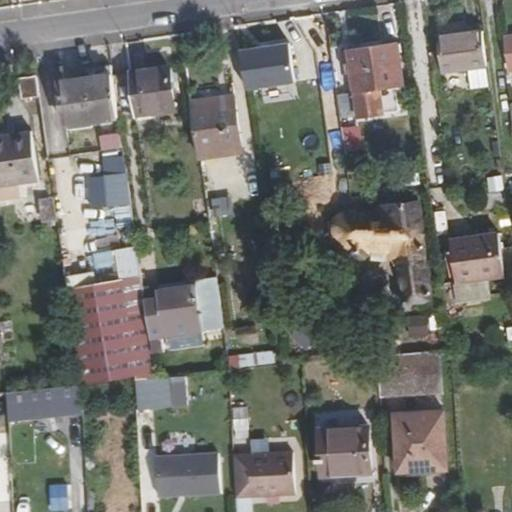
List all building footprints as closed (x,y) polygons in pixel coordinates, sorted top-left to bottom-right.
[(490,85),(482,29),(437,35),(443,70),(470,65),(475,88),(490,85)] [(348,49),(351,72),(357,115),(383,112),(380,87),(403,84),(397,42),(348,49)] [(289,57),(295,98),(318,96),(316,79),(320,79),(317,54),(289,57)] [(174,64),(128,69),(133,114),(174,109),(172,86),(176,86),(174,64)] [(118,123),(111,72),(84,75),(85,84),(58,87),(64,130),(118,123)] [(38,94),(35,73),(17,76),(20,96),(38,94)] [(401,84),(380,87),(383,112),(403,109),(401,84)] [(233,86),(190,91),(199,156),(243,150),(233,86)] [(31,133),(0,137),(0,187),(38,182),(31,133)] [(124,205),(122,157),(100,158),(100,175),(86,176),(87,205),(124,205)] [(502,161),(480,164),(481,178),(504,176),(502,161)] [(364,258),(367,256),(370,253),(370,248),(389,248),(397,260),(402,300),(408,301),(410,300),(430,297),(430,294),(434,293),(420,198),(378,204),(379,210),(357,207),(350,207),(339,210),(333,215),(331,220),(330,223),(330,225),(332,230),(343,241),(347,238),(350,238),(352,240),(352,251),(353,254),(356,256),(357,258),(362,258),(364,258)] [(496,204),(450,210),(451,222),(445,222),(449,251),(454,252),(455,270),(477,268),(475,248),(500,245),(496,204)] [(117,280),(112,248),(111,241),(60,249),(66,288),(71,287),(117,280)] [(150,353),(142,301),(140,284),(135,245),(112,248),(117,280),(71,287),(84,382),(134,374),(134,379),(137,379),(153,377),(150,353)] [(216,275),(193,278),(194,283),(155,289),(156,299),(142,301),(150,353),(161,352),(159,335),(223,327),(216,275)] [(193,278),(140,284),(142,301),(156,299),(155,289),(194,283),(193,278)] [(310,316),(303,324),(318,338),(325,331),(310,316)] [(318,338),(303,324),(295,332),(310,346),(318,338)] [(443,389),(441,348),(380,354),(380,355),(382,395),(443,389)] [(173,375),(175,406),(202,405),(200,372),(173,375)] [(137,379),(138,408),(175,406),(173,375),(153,377),(137,379)] [(85,415),(84,384),(9,387),(10,417),(85,415)] [(398,413),(400,465),(446,464),(444,410),(398,413)] [(321,430),(324,475),(372,472),(370,427),(321,430)] [(269,493),(280,492),(295,491),(293,451),(234,454),(236,494),(269,493)] [(0,501),(11,501),(9,474),(0,474),(0,501)] [(70,482),(52,483),(53,510),(71,510),(70,482)] [(176,491),(176,511),(209,511),(209,490),(176,491)]
